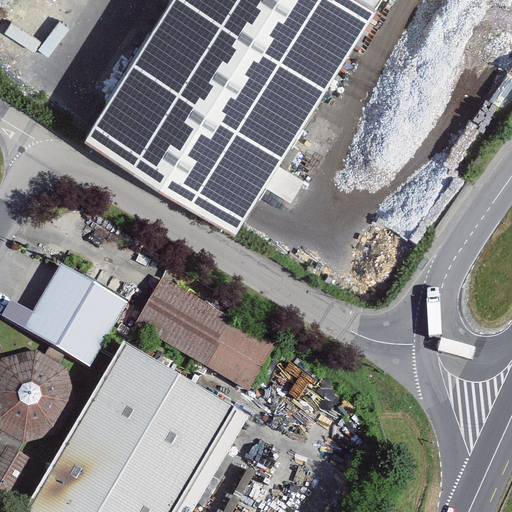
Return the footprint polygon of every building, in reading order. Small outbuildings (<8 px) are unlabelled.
[(369,0),(170,0),(98,115),(242,204),(369,0)] [(130,296),(66,259),(38,308),(15,294),(5,312),(91,362),(130,296)] [(168,275),(143,316),(252,382),(277,341),(168,275)] [(189,511),(251,408),(129,336),(31,502),(48,511),(189,511)] [(3,354),(0,358),(0,422),(23,437),(57,428),(76,398),(68,364),(37,346),(3,354)] [(0,511),(35,454),(0,433),(0,511)]
